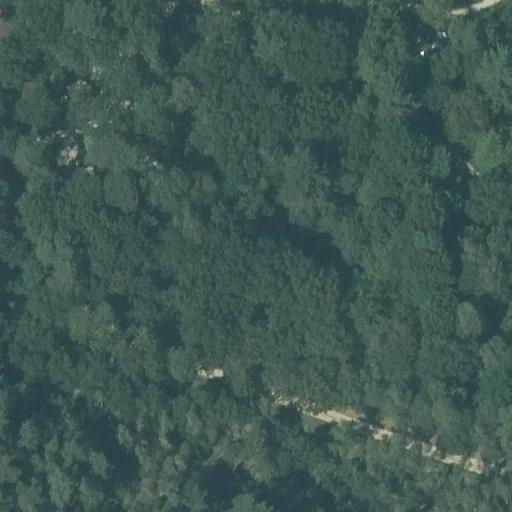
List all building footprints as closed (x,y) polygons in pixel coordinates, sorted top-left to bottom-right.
[(11,0),(0,2),(0,26),(20,23),(15,0),(11,0)] [(74,0),(66,7),(75,18),(88,8),(81,0),(74,0)] [(413,43),(436,46),(439,26),(416,23),(413,43)] [(10,30),(0,31),(0,81),(19,78),(10,30)] [(100,34),(60,34),(55,72),(93,76),(100,34)] [(152,80),(149,104),(169,106),(171,82),(152,80)] [(139,158),(94,177),(107,205),(154,183),(139,158)] [(17,173),(0,173),(0,204),(17,204),(17,173)] [(508,213),(502,180),(450,186),(456,216),(508,213)] [(428,229),(424,191),(376,189),(377,224),(428,229)]
